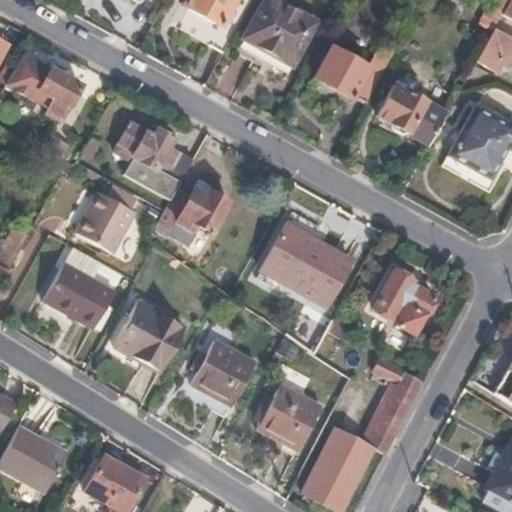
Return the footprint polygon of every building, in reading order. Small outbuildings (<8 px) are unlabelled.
[(218,26),(232,0),(183,0),(180,5),(218,26)] [(290,67),(314,23),(272,0),(263,0),(240,39),(290,67)] [(500,15),(508,0),(489,0),(485,7),(500,15)] [(511,23),(511,0),(508,0),(500,15),(499,17),(511,23)] [(510,59),(511,55),(511,40),(492,29),(474,62),(492,72),(501,55),(510,59)] [(366,102),(384,70),(368,61),(365,67),(329,47),(311,79),(349,99),(352,94),(366,102)] [(79,86),(54,72),(22,54),(6,84),(47,107),(44,112),(61,121),(79,86)] [(427,147),(444,116),(445,115),(392,86),(373,117),(387,124),(388,131),(397,135),(403,133),(427,147)] [(483,188),(505,150),(511,154),(511,130),(473,109),(441,166),(483,188)] [(154,170),(167,145),(172,138),(155,128),(152,135),(130,123),(113,152),(129,161),(132,157),(154,170)] [(52,166),(65,143),(51,136),(38,158),(52,166)] [(177,190),(193,160),(167,145),(154,170),(132,157),(129,161),(124,173),(171,199),(177,190)] [(85,168),(91,158),(82,153),(76,163),(85,168)] [(205,198),(208,193),(210,189),(197,182),(192,191),(205,198)] [(211,235),(227,203),(208,193),(205,198),(192,191),(189,197),(177,190),(171,199),(164,212),(157,225),(171,234),(177,224),(190,232),(194,224),(211,235)] [(98,208),(104,197),(97,193),(93,204),(98,208)] [(110,255),(133,214),(104,197),(98,208),(93,204),(75,235),(110,255)] [(349,262),(283,226),(273,245),(258,272),(279,283),(324,308),(349,262)] [(0,264),(9,270),(23,244),(7,235),(0,249),(0,264)] [(72,248),(62,265),(91,281),(101,264),(72,248)] [(0,285),(9,270),(0,264),(0,285)] [(92,331),(113,294),(91,281),(62,265),(42,304),(92,331)] [(411,335),(431,299),(408,284),(409,281),(393,271),(384,286),(371,309),(394,322),(392,325),(411,335)] [(160,374),(185,331),(136,304),(112,346),(160,374)] [(333,370),(348,342),(345,340),(350,331),(332,321),(313,356),(333,370)] [(232,409),(257,365),(216,343),(192,386),(232,409)] [(385,456),(408,410),(422,384),(403,374),(404,371),(380,359),(372,375),(397,387),(391,397),(388,395),(373,424),(377,426),(366,446),(371,449),(379,453),(385,456)] [(511,360),(492,394),(511,406),(511,360)] [(297,456),(322,412),(281,389),(256,431),(297,456)] [(0,430),(14,403),(0,395),(0,430)] [(0,470),(45,494),(66,453),(16,427),(0,457),(0,470)] [(334,511),(339,511),(362,468),(371,449),(366,446),(335,430),(302,496),(334,511)] [(511,511),(511,436),(482,491),(487,493),(482,503),(500,511),(511,511)] [(369,472),(379,453),(371,449),(362,468),(369,472)] [(124,511),(143,475),(104,455),(85,491),(124,511)]
